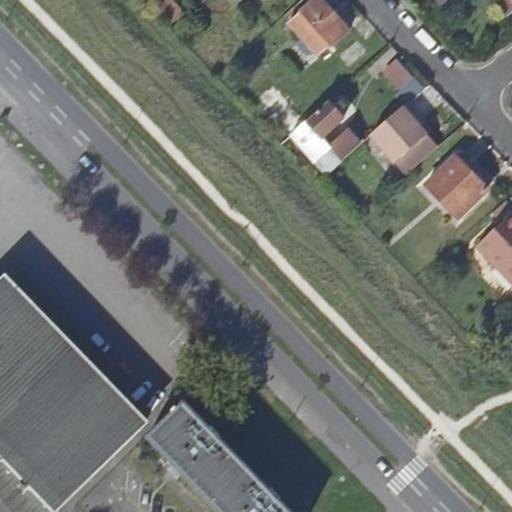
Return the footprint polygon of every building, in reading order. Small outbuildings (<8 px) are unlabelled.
[(322,0),(302,0),(287,14),(321,54),(349,31),(322,0)] [(511,0),(494,0),(507,17),(511,13),(511,0)] [(291,135),(306,121),(269,84),(255,98),(291,135)] [(343,117),(328,101),(306,121),(291,135),(327,172),(342,158),(361,141),(349,128),(330,146),(321,137),(343,117)] [(408,102),(371,133),(397,161),(429,133),(415,118),(420,114),(408,102)] [(408,173),(440,145),(429,133),(397,161),(408,173)] [(459,218),(488,189),(456,157),(427,185),(459,218)] [(511,285),(511,212),(475,246),(511,285)] [(0,498),(13,511),(56,511),(142,429),(0,283),(0,498)] [(148,436),(221,511),(289,511),(278,500),(280,498),(270,487),(268,490),(218,438),(220,436),(210,426),(208,427),(183,402),(148,436)]
